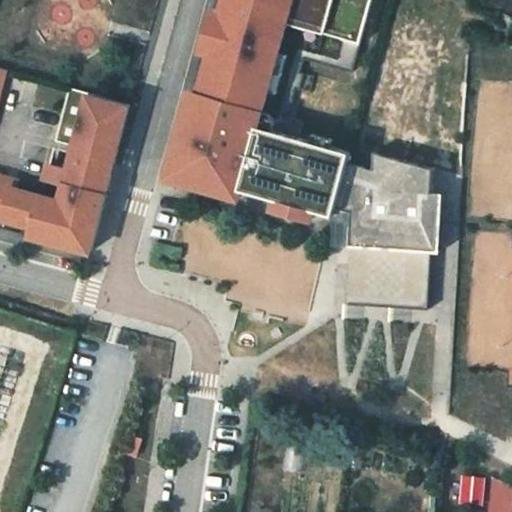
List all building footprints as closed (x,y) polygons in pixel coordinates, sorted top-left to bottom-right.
[(354,70),(373,0),(226,0),(222,16),(212,53),(201,94),(179,171),(242,187),(284,198),(317,207),(336,212),(337,206),(349,163),(353,150),(300,137),(304,121),(288,117),(297,88),(311,92),(315,77),(301,74),(305,57),(354,70)] [(212,53),(222,16),(213,13),(203,51),(212,53)] [(0,99),(8,72),(0,69),(0,99)] [(131,108),(71,90),(46,176),(65,182),(60,198),(19,187),(7,183),(9,175),(0,172),(0,204),(6,206),(3,215),(33,224),(31,234),(92,251),(131,108)] [(179,171),(201,94),(192,91),(168,178),(239,197),(242,187),(179,171)] [(440,169),(382,153),(382,172),(438,185),(440,169)] [(349,163),(337,206),(355,211),(347,301),(426,308),(438,185),(382,172),(349,163)] [(7,183),(19,187),(21,178),(9,175),(7,183)] [(317,207),(284,198),(282,207),(314,216),(317,207)]
